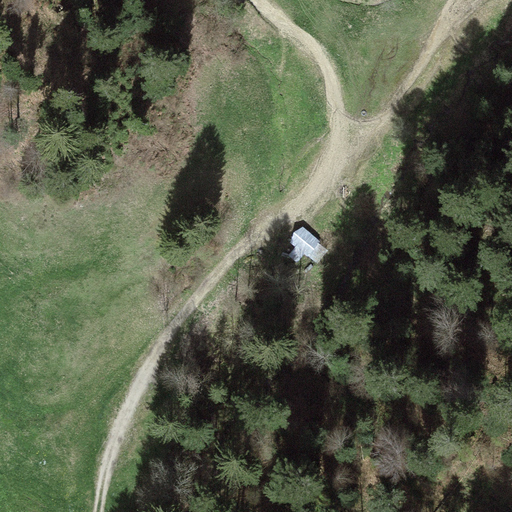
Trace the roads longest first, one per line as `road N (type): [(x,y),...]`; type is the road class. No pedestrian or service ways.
road 1 (track): [(107,511),(148,380),(303,185),(327,126),(317,46),(260,0)]
road 2 (track): [(451,39),(303,185)]
